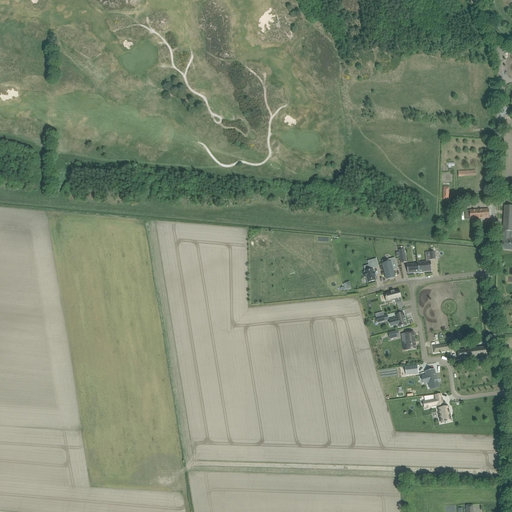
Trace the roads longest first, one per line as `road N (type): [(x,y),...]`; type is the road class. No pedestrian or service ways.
road 1 (unclassified): [(491,272),(500,59),(475,0)]
road 2 (residential): [(507,391),(453,394),(448,360),(425,360),(410,281)]
road 3 (unclassified): [(507,391),(491,272)]
